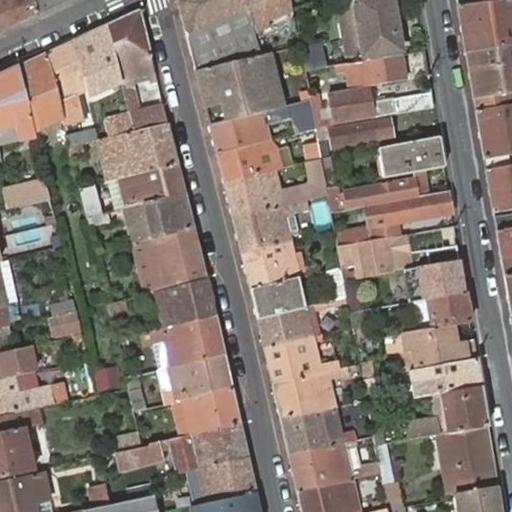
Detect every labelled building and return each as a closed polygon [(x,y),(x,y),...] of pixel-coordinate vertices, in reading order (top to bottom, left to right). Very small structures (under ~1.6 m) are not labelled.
[(0,0),(0,31),(37,14),(33,0),(0,0)] [(33,0),(37,14),(68,0),(33,0)] [(177,0),(195,71),(261,54),(251,26),(256,24),(247,0),(177,0)] [(247,0),(256,24),(292,7),(290,0),(247,0)] [(356,0),(357,5),(365,56),(401,48),(391,0),(356,0)] [(488,0),(456,0),(465,52),(511,43),(511,0),(499,0),(489,1),(488,0)] [(364,51),(357,5),(345,7),(352,53),(364,51)] [(140,9),(107,24),(119,75),(134,133),(168,124),(164,105),(141,112),(137,92),(131,90),(129,81),(150,76),(152,84),(158,82),(140,9)] [(119,75),(107,24),(71,40),(85,91),(93,87),(90,78),(111,69),(112,78),(119,75)] [(319,39),(299,44),(304,69),(325,66),(319,39)] [(85,91),(71,40),(46,52),(61,117),(64,128),(83,123),(77,94),(85,91)] [(511,43),(465,52),(473,98),(511,93),(511,81),(510,67),(511,66),(511,43)] [(61,117),(46,52),(17,65),(33,132),(61,117)] [(261,54),(195,71),(208,123),(282,105),(269,52),(261,54)] [(402,52),(353,61),(358,87),(367,85),(405,78),(402,52)] [(17,65),(0,73),(0,147),(35,139),(33,132),(17,65)] [(93,87),(112,78),(111,69),(90,78),(93,87)] [(322,124),(432,105),(430,91),(370,101),(367,85),(358,87),(309,95),(310,98),(315,125),(322,124)] [(511,93),(473,98),(475,111),(511,105),(511,93)] [(208,123),(215,154),(264,142),(269,140),(266,132),(265,123),(291,116),(295,134),(315,128),(315,125),(310,98),(282,105),(208,123)] [(511,105),(475,111),(486,171),(511,165),(511,157),(511,152),(511,105)] [(331,149),(392,136),(389,117),(328,128),(331,149)] [(168,124),(134,133),(98,141),(96,142),(106,182),(118,180),(179,165),(168,124)] [(318,141),(321,157),(328,156),(322,124),(315,125),(315,128),(318,141)] [(94,127),(65,134),(69,148),(96,142),(98,141),(94,127)] [(379,146),(384,176),(442,165),(437,135),(379,146)] [(278,146),(273,139),(269,140),(264,142),(271,171),(284,168),(278,146)] [(321,157),(318,141),(303,143),(307,162),(321,158),(321,157)] [(215,154),(222,184),(271,171),(264,142),(215,154)] [(321,158),(327,187),(336,185),(330,156),(328,156),(321,157),(321,158)] [(306,162),(313,198),(328,194),(327,187),(321,158),(307,162),(306,162)] [(186,194),(179,165),(118,180),(126,210),(186,194)] [(511,165),(486,171),(493,214),(511,210),(511,165)] [(222,184),(231,219),(280,206),(271,171),(222,184)] [(337,203),(338,209),(363,205),(418,196),(415,180),(346,192),(348,201),(337,203)] [(8,209),(50,200),(45,182),(4,192),(8,209)] [(105,212),(99,188),(83,192),(90,216),(105,212)] [(450,212),(447,191),(418,196),(363,205),(366,225),(348,228),(350,242),(400,233),(404,233),(403,221),(450,212)] [(135,244),(194,228),(186,194),(126,210),(122,211),(130,246),(135,244)] [(239,254),(289,242),(287,233),(282,215),(295,211),(309,208),(307,200),(280,206),(231,219),(239,254)] [(295,211),(282,215),(287,233),(300,230),(295,211)] [(108,214),(86,220),(88,229),(110,224),(108,214)] [(503,276),(511,274),(511,215),(494,219),(503,276)] [(194,228),(135,244),(147,296),(160,293),(208,280),(194,228)] [(337,244),(350,242),(348,228),(334,230),(337,244)] [(459,260),(456,244),(403,253),(400,233),(350,242),(337,244),(341,265),(342,267),(359,263),(360,269),(343,273),(344,281),(358,278),(416,268),(459,260)] [(239,254),(247,289),(297,277),(289,242),(239,254)] [(409,293),(410,302),(412,301),(463,291),(459,260),(416,268),(421,289),(409,293)] [(0,329),(6,328),(4,322),(28,318),(24,301),(18,303),(8,261),(0,262),(0,329)] [(342,267),(341,265),(324,270),(332,300),(347,296),(344,281),(343,273),(342,267)] [(511,274),(503,276),(510,315),(511,314),(511,274)] [(247,289),(255,320),(304,307),(297,277),(247,289)] [(358,278),(344,281),(347,296),(349,303),(351,314),(363,311),(372,309),(369,292),(361,293),(358,278)] [(216,315),(208,280),(160,293),(169,328),(216,315)] [(469,321),(463,291),(412,301),(417,329),(432,327),(441,325),(453,323),(469,321)] [(262,347),(313,335),(317,335),(316,330),(320,329),(315,311),(349,303),(347,296),(332,300),(304,307),(255,320),(262,347)] [(77,313),(73,298),(49,304),(52,319),(74,314),(77,313)] [(363,311),(351,314),(356,340),(369,338),(363,311)] [(124,312),(109,316),(116,343),(131,339),(124,312)] [(78,331),(74,314),(52,319),(49,319),(54,337),(78,331)] [(155,353),(221,334),(216,315),(169,328),(141,336),(145,349),(153,347),(155,353)] [(453,323),(441,325),(444,342),(455,340),(453,323)] [(410,368),(475,358),(471,337),(455,340),(444,342),(441,325),(432,327),(417,329),(402,332),(408,369),(410,368)] [(6,328),(0,329),(0,337),(12,335),(10,328),(6,328)] [(221,334),(155,353),(158,371),(167,369),(226,354),(221,334)] [(262,347),(270,384),(339,370),(337,363),(320,367),(313,335),(262,347)] [(89,362),(83,337),(71,340),(76,364),(89,362)] [(0,380),(12,378),(38,373),(33,347),(0,354),(0,380)] [(167,369),(175,403),(182,401),(234,388),(226,354),(167,369)] [(416,397),(431,395),(480,386),(475,358),(410,368),(416,397)] [(95,391),(119,388),(116,366),(92,369),(95,391)] [(270,384),(278,419),(326,409),(325,402),(334,401),(329,380),(354,375),(353,366),(339,370),(270,384)] [(175,403),(167,369),(158,371),(167,405),(175,403)] [(363,376),(368,405),(378,404),(372,375),(363,376)] [(137,377),(125,380),(130,404),(143,401),(137,377)] [(0,416),(40,409),(53,406),(51,394),(45,396),(43,391),(15,398),(4,401),(1,390),(14,388),(12,378),(0,380),(0,416)] [(408,422),(411,439),(435,434),(440,433),(486,424),(480,386),(431,395),(435,416),(408,422)] [(15,398),(14,388),(1,390),(4,401),(15,398)] [(190,431),(191,435),(242,423),(234,388),(182,401),(185,410),(175,412),(180,433),(190,431)] [(378,404),(368,405),(376,445),(389,443),(380,403),(378,404)] [(278,419),(287,457),(336,446),(334,440),(337,440),(333,418),(345,416),(343,406),(335,407),(326,409),(278,419)] [(40,409),(0,416),(0,477),(32,471),(22,430),(44,425),(40,409)] [(141,450),(115,455),(119,473),(161,463),(165,479),(178,476),(199,471),(250,460),(242,423),(191,435),(141,446),(141,450)] [(486,424),(440,433),(450,493),(455,492),(497,484),(486,424)] [(141,446),(137,430),(113,436),(114,443),(107,445),(109,457),(115,455),(141,450),(141,446)] [(287,457),(295,493),(353,480),(370,476),(368,467),(359,468),(354,443),(336,446),(287,457)] [(381,473),(383,482),(397,480),(389,443),(376,445),(380,464),(381,473)] [(258,493),(250,460),(199,471),(208,505),(258,493)] [(368,467),(370,476),(381,473),(380,464),(368,467)] [(49,511),(42,476),(0,483),(0,511),(49,511)] [(295,493),(299,511),(359,511),(353,480),(295,493)] [(383,482),(388,508),(402,505),(397,480),(383,482)] [(458,511),(501,511),(497,485),(497,484),(455,492),(458,511)] [(92,511),(107,508),(104,487),(88,489),(92,511)] [(155,498),(152,488),(126,493),(129,503),(155,498)] [(261,511),(258,493),(208,505),(189,510),(189,511),(261,511)] [(92,511),(86,511),(157,511),(155,498),(129,503),(107,508),(92,511)]
